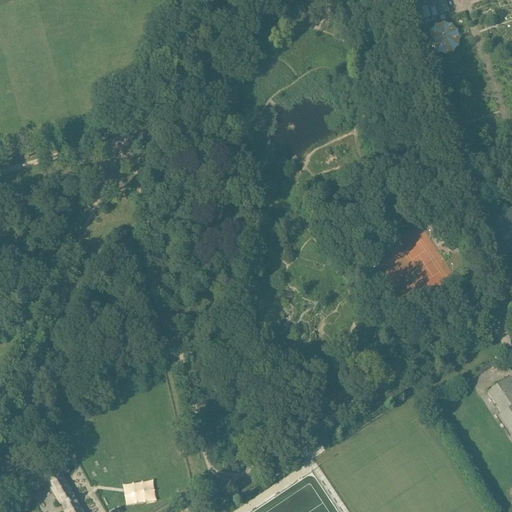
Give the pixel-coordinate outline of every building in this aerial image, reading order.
[(408,0),(417,26),(433,20),(433,19),(449,14),(448,12),(444,0),(445,0),(408,0)] [(511,210),(480,222),(498,275),(511,270),(511,210)] [(430,222),(444,244),(453,238),(439,217),(430,222)] [(490,364),(493,369),(498,366),(495,361),(490,364)] [(471,384),(476,381),(472,375),(467,379),(471,384)] [(511,381),(510,378),(488,393),(502,414),(499,416),(511,436),(511,381)] [(56,467),(47,471),(37,477),(28,482),(34,493),(50,483),(63,505),(72,500),(59,478),(62,477),(56,467)] [(71,483),(74,493),(87,489),(83,479),(71,483)]
